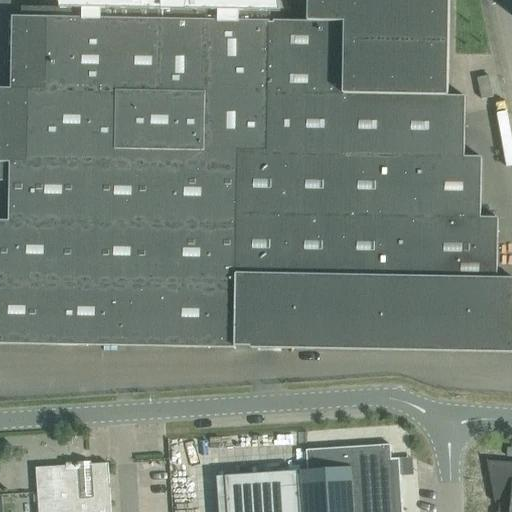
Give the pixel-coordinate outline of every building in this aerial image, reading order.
[(0,344),(233,348),(511,353),(511,312),(511,277),(495,278),(496,217),(479,217),(480,157),(479,156),(478,156),(462,156),(463,96),(462,96),(446,95),(447,0),(306,0),(306,21),(272,21),(272,22),(268,22),(269,11),(278,11),(276,0),(57,0),(58,8),(20,7),(20,17),(12,17),(11,16),(10,17),(10,18),(9,88),(0,88),(0,180),(9,180),(9,221),(0,220),(0,344)] [(488,76),(477,79),(481,100),(493,97),(488,76)] [(297,471),(223,476),(225,511),(401,511),(398,458),(391,459),(390,445),(305,450),(306,471),(300,471),(300,475),(297,475),(297,471)] [(511,511),(511,462),(486,461),(494,500),(498,500),(497,511),(511,511)] [(109,511),(107,463),(34,467),(34,469),(37,511),(109,511)]
